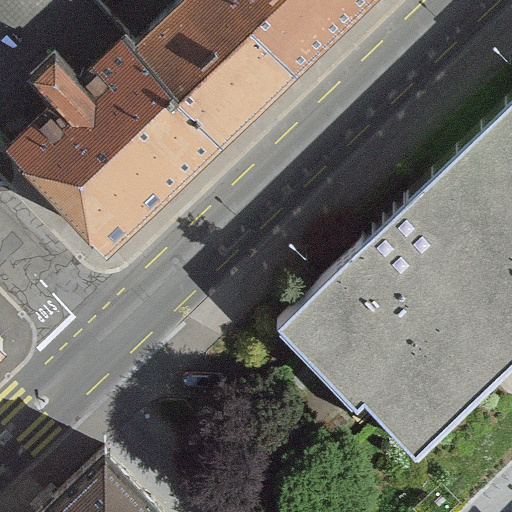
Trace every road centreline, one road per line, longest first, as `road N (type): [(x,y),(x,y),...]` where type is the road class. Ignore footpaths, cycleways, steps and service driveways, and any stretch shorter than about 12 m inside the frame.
road 1 (secondary): [(457,0),(97,341)]
road 2 (residential): [(76,360),(222,511)]
road 3 (residential): [(0,238),(97,341)]
